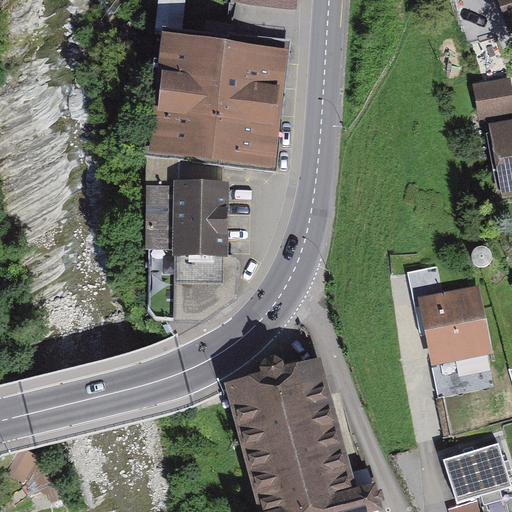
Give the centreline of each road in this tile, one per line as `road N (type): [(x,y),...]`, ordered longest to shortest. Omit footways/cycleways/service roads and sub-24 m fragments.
road 1 (primary): [(282,293),(237,346),(191,372),(0,421)]
road 2 (primary): [(328,0),(314,199),(282,293)]
road 3 (residential): [(282,293),(321,324),(404,511)]
